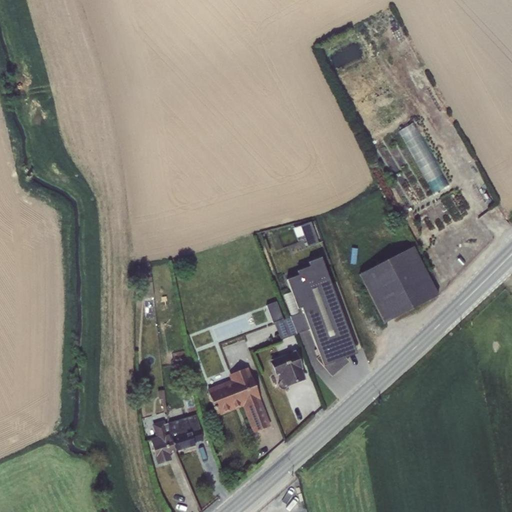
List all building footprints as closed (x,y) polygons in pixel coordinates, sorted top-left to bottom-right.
[(418,120),(402,127),(433,192),(449,185),(418,120)] [(311,222),(300,225),(308,247),(318,243),(311,222)] [(413,247),(359,275),(384,323),(437,296),(434,288),(413,247)] [(345,358),(357,354),(320,258),(308,263),(310,267),(297,272),(298,276),(286,281),(291,292),(283,295),(290,316),(289,317),(296,334),(309,329),(319,356),(315,359),(331,377),(348,362),(345,358)] [(142,278),(143,299),(153,298),(151,277),(142,278)] [(276,302),(265,305),(272,324),(274,323),(281,340),(296,334),(289,317),(282,320),(276,302)] [(271,359),(270,360),(276,375),(278,374),(280,380),(279,381),(278,382),(278,383),(278,384),(278,386),(278,387),(278,388),(279,388),(281,390),(282,390),(284,389),(286,388),(287,387),(287,385),(303,379),(300,369),(293,351),(292,351),(292,352),(271,360),(271,359)] [(186,363),(174,364),(176,382),(189,380),(186,363)] [(268,427),(245,368),(228,375),(230,380),(207,389),(216,415),(243,405),(254,433),(268,427)] [(191,386),(182,388),(186,404),(194,402),(191,386)] [(161,399),(162,412),(165,412),(163,390),(157,391),(158,400),(161,399)] [(202,440),(195,415),(168,423),(169,438),(175,451),(194,445),(193,443),(202,440)] [(155,437),(150,439),(157,465),(170,461),(168,454),(175,451),(169,438),(168,423),(164,424),(163,421),(152,424),(155,437)]
